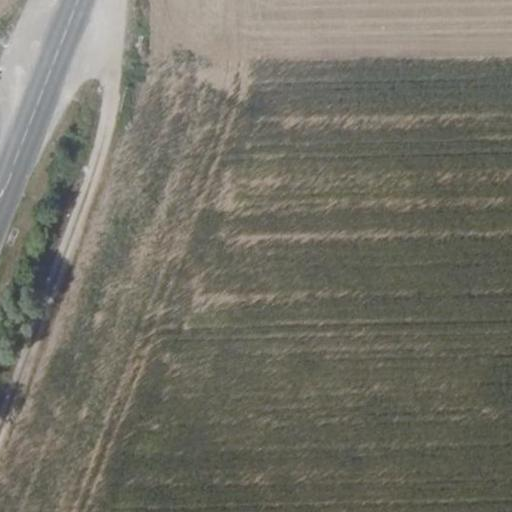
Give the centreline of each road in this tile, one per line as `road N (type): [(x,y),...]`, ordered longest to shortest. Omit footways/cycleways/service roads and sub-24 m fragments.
road 1 (track): [(78,8),(94,17),(108,43),(101,139),(86,206),(0,452)]
road 2 (tertiary): [(0,207),(81,0)]
